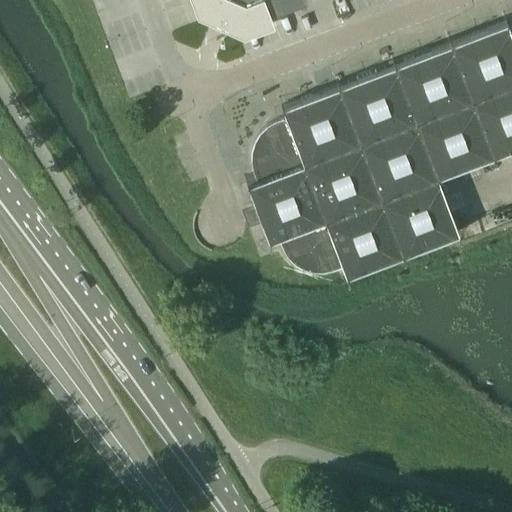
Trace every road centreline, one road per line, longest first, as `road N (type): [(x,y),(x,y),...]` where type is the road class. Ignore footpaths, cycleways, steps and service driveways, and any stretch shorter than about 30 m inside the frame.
road 1 (secondary): [(235,511),(0,178)]
road 2 (unclassified): [(162,106),(446,0)]
road 3 (secondary): [(0,310),(155,511)]
